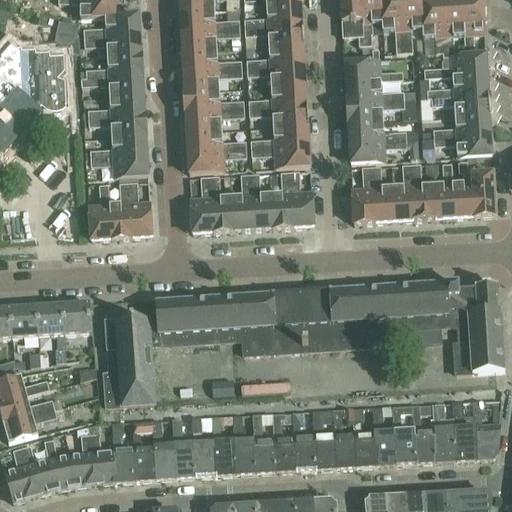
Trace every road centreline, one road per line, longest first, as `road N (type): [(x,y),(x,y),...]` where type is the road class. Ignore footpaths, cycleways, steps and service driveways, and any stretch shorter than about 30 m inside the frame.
road 1 (residential): [(177,271),(157,0)]
road 2 (residential): [(332,262),(325,0)]
road 3 (residential): [(332,262),(511,252)]
road 4 (residential): [(0,281),(177,271)]
road 5 (residential): [(353,494),(335,487),(190,500)]
road 6 (residential): [(177,271),(332,262)]
road 7 (residential): [(506,481),(353,494)]
road 8 (residential): [(190,500),(90,501),(52,511)]
